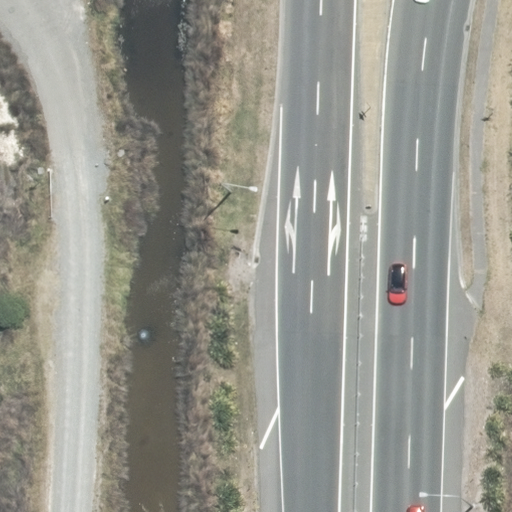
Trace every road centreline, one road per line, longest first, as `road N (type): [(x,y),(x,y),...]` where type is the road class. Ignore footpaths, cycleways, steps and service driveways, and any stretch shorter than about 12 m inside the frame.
road 1 (trunk): [(439,0),(415,232),(401,511)]
road 2 (trunk): [(315,511),(329,0)]
